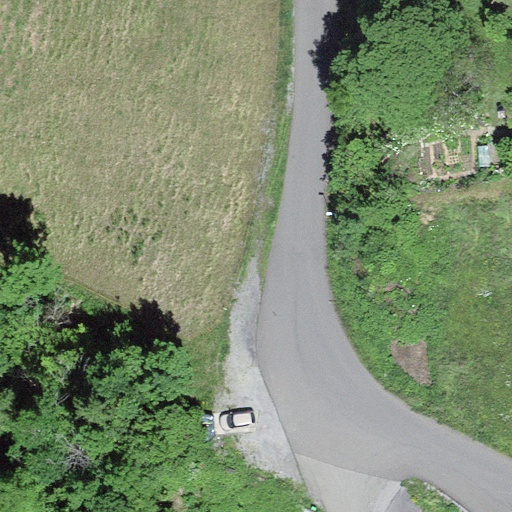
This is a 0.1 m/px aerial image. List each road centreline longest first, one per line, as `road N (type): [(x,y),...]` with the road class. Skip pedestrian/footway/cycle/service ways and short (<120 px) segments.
road 1 (residential): [(312,0),(299,301),(339,413)]
road 2 (residential): [(339,413),(511,494)]
